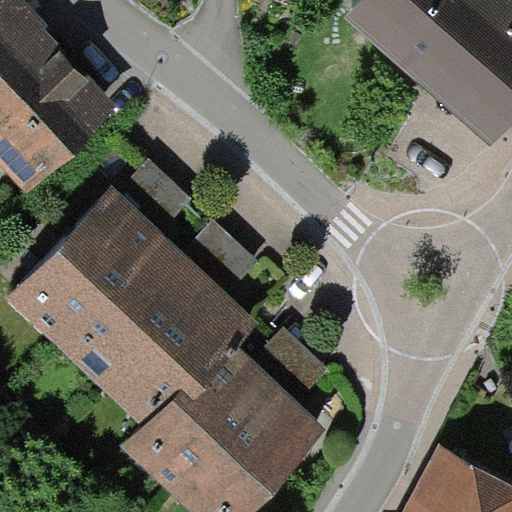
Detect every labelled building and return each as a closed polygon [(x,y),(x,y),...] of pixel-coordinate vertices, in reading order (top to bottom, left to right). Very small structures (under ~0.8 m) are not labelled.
[(0,0),(0,161),(10,172),(103,89),(23,0),(0,0)] [(511,0),(359,0),(498,118),(511,101),(511,0)] [(243,271),(265,247),(144,136),(122,159),(243,271)] [(212,511),(228,511),(318,418),(230,335),(252,311),(112,180),(10,287),(146,415),(129,433),(212,511)] [(511,511),(511,480),(445,445),(408,511),(511,511)]
